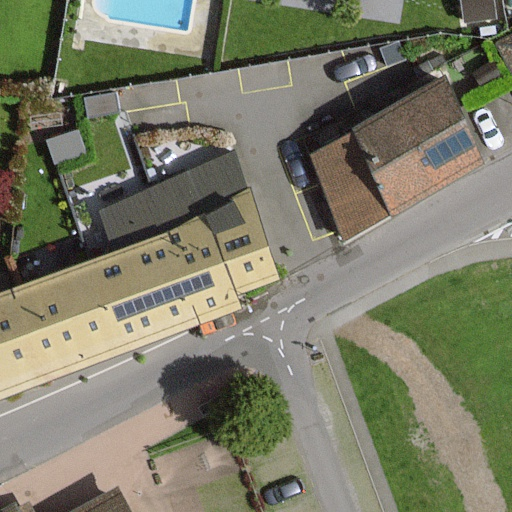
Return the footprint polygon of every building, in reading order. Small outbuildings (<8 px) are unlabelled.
[(511,26),(485,42),(511,90),(511,26)] [(465,151),(420,71),(289,144),(335,225),(465,151)] [(235,158),(103,211),(119,253),(205,221),(231,291),(276,278),(235,158)] [(231,291),(205,221),(119,253),(0,296),(0,391),(237,305),(231,291)] [(127,511),(117,492),(75,511),(127,511)]
